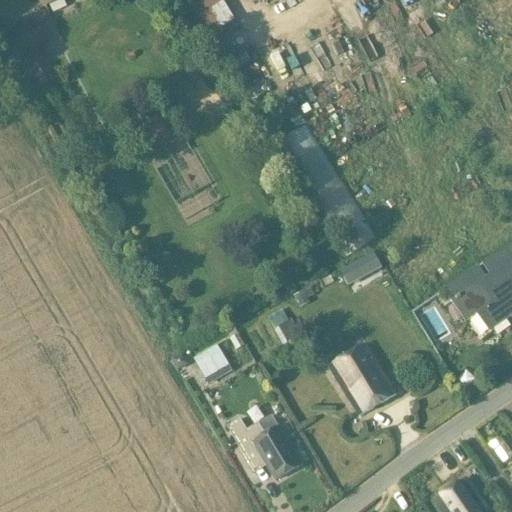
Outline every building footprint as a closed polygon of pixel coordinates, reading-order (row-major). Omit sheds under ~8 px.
[(39,0),(44,9),(63,0),(39,0)] [(15,61),(16,61),(33,94),(56,82),(41,53),(39,53),(38,50),(46,46),(35,22),(3,36),(15,61)] [(153,108),(123,126),(135,147),(155,136),(161,147),(172,140),(153,108)] [(285,136),(306,181),(331,169),(309,124),(285,136)] [(465,323),(477,315),(489,333),(511,316),(511,246),(486,264),(493,274),(463,294),(457,284),(444,293),(465,323)] [(312,289),(294,299),(300,310),(310,305),(308,300),(316,297),(312,289)] [(283,310),(266,320),(283,349),(300,340),(283,310)] [(336,384),(338,383),(358,418),(395,395),(366,346),(328,369),(335,379),(333,380),(336,384)] [(217,347),(194,361),(209,387),(233,373),(217,347)] [(255,477),(267,470),(274,482),(300,467),(271,417),(246,431),(239,420),(226,428),(255,477)] [(491,443),(501,462),(509,458),(499,439),(491,443)] [(434,504),(439,511),(488,511),(466,481),(434,504)]
